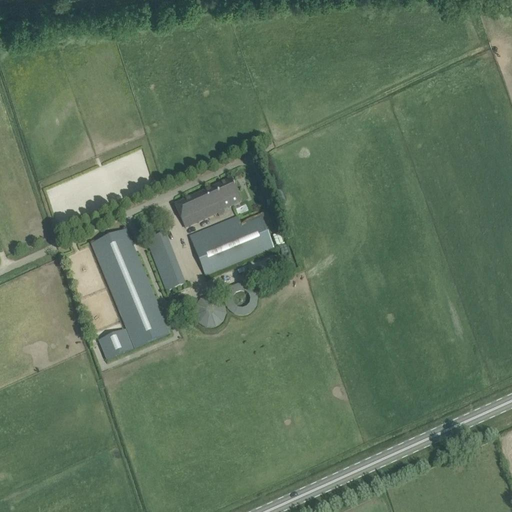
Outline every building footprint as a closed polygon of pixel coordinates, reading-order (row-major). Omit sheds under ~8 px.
[(220,204),(238,196),(231,181),(175,206),(185,229),(218,214),(219,216),(222,215),(222,214),(224,213),(220,204)] [(191,239),(206,277),(273,249),(261,219),(241,228),(238,220),(191,239)] [(154,298),(127,231),(92,246),(109,288),(135,350),(170,335),(154,298)] [(167,293),(178,288),(185,286),(165,234),(146,241),(167,293)] [(269,255),(264,256),(267,265),(277,262),(273,250),(268,251),(269,255)] [(223,324),(227,312),(242,317),(253,312),(259,296),(251,293),(246,295),(241,283),(230,287),(227,299),(225,298),(216,302),(205,299),(196,302),(201,313),(197,325),(210,329),(223,324)] [(125,332),(99,343),(107,361),(133,351),(125,332)]
